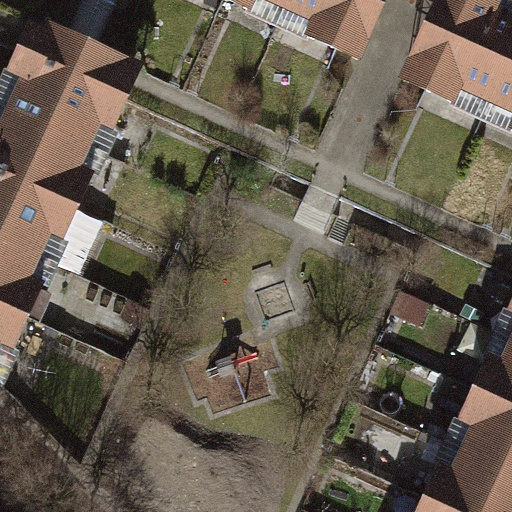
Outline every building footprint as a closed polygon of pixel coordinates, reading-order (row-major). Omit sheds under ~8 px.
[(191,0),(161,0),(186,11),(191,0)] [(232,0),(191,0),(186,11),(221,26),(232,0)] [(274,0),(232,0),(221,26),(256,42),(274,0)] [(316,0),(274,0),(256,42),(291,57),(316,0)] [(358,0),(316,0),(291,57),(326,73),(358,0)] [(399,0),(358,0),(326,73),(361,88),(399,0)] [(466,18),(432,3),(388,102),(422,117),(466,18)] [(501,34),(466,18),(422,117),(457,133),(501,34)] [(511,102),(511,38),(501,34),(457,133),(492,148),(511,102)] [(136,93),(22,45),(11,71),(125,120),(136,93)] [(125,120),(11,71),(0,96),(0,98),(114,146),(125,120)] [(114,146),(0,98),(0,130),(102,174),(114,146)] [(511,102),(492,148),(511,157),(511,102)] [(102,174),(0,130),(0,162),(91,200),(102,174)] [(91,200),(0,162),(0,195),(79,229),(91,200)] [(79,229),(0,195),(0,226),(68,255),(79,229)] [(68,255),(0,226),(0,259),(56,283),(68,255)] [(56,283),(0,259),(0,291),(44,310),(56,283)] [(44,310),(0,291),(0,323),(33,337),(44,310)] [(33,337),(0,323),(0,355),(21,364),(33,337)] [(511,327),(506,326),(495,352),(511,359),(511,327)] [(511,359),(495,352),(483,380),(511,391),(511,359)] [(511,391),(483,380),(472,407),(511,423),(511,391)] [(511,423),(472,407),(460,434),(511,456),(511,423)] [(511,456),(460,434),(448,461),(511,488),(511,456)] [(511,511),(511,488),(448,461),(437,489),(490,511),(511,511)] [(490,511),(437,489),(426,511),(490,511)]
